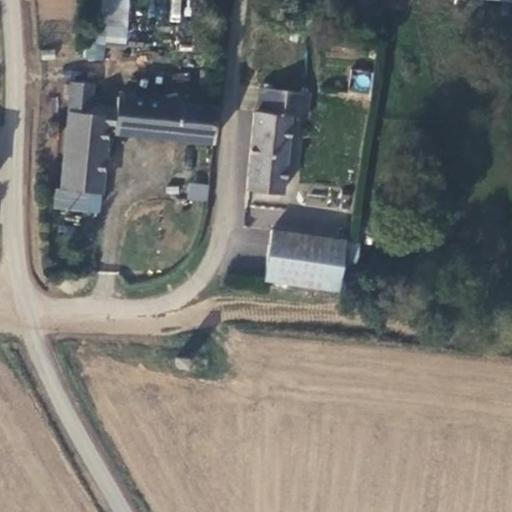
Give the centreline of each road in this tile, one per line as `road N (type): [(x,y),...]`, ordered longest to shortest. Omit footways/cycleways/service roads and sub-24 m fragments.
road 1 (unclassified): [(24,315),(176,304),(201,284),(221,253),(227,221),(232,104)]
road 2 (unclassified): [(9,0),(15,275),(24,315)]
road 3 (unclassified): [(24,315),(118,511)]
